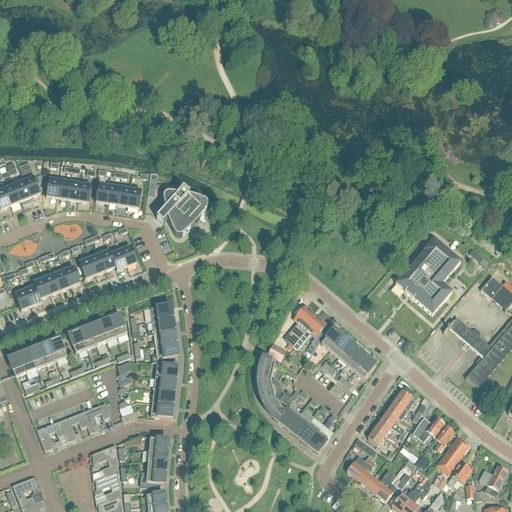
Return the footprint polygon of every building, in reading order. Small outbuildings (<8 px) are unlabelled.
[(27,179),(22,181),(30,201),(40,197),(34,180),(29,182),(27,179)] [(45,200),(56,202),(60,181),(55,180),(54,183),(48,182),(45,200)] [(19,186),(13,189),(20,205),(30,201),(22,181),(17,183),(19,186)] [(65,181),(60,181),(56,202),(67,203),(70,186),(64,185),(65,181)] [(147,197),(148,197),(154,197),(156,182),(150,181),(147,197)] [(74,186),(70,186),(67,203),(78,205),(81,184),(74,183),(74,186)] [(91,189),(85,188),(86,185),(81,184),(78,205),(89,207),(91,189)] [(95,206),(106,207),(109,186),(104,185),(104,189),(98,188),(95,206)] [(114,187),(109,186),(106,207),(117,209),(119,191),(113,190),(114,187)] [(7,187),(2,189),(10,209),(20,205),(13,189),(9,190),(7,187)] [(125,192),(119,191),(117,209),(127,210),(130,189),(125,188),(125,192)] [(0,190),(0,213),(10,209),(2,189),(0,190)] [(141,194),(135,194),(135,190),(130,189),(127,210),(138,212),(141,194)] [(173,197),(168,197),(167,197),(166,197),(165,197),(164,198),(164,199),(163,199),(163,200),(163,201),(162,202),(163,203),(164,212),(156,222),(162,227),(167,222),(170,230),(174,237),(174,238),(175,239),(176,239),(176,240),(177,240),(179,240),(180,240),(181,240),(181,239),(188,234),(193,229),(195,231),(199,226),(197,224),(202,219),(206,212),(207,211),(207,210),(207,209),(207,208),(206,207),(206,206),(205,206),(205,205),(204,205),(204,204),(195,201),(187,199),(189,198),(183,192),(178,198),(173,197)] [(460,265),(433,242),(423,254),(424,255),(406,276),(405,275),(395,287),(404,295),(403,296),(412,303),(413,302),(432,318),(451,295),(441,287),(460,265)] [(123,249),(118,251),(126,271),(137,267),(130,250),(124,252),(123,249)] [(104,256),(98,258),(105,275),(114,271),(116,275),(108,254),(107,251),(103,253),(104,256)] [(109,254),(108,254),(116,275),(126,271),(118,251),(114,253),(116,256),(110,258),(109,254)] [(92,257),(87,259),(95,279),(105,275),(98,258),(93,260),(92,257)] [(78,266),(84,283),(95,279),(87,259),(83,261),(84,264),(78,266)] [(138,273),(146,271),(144,265),(136,267),(138,273)] [(66,269),(61,271),(69,291),(79,287),(73,270),(67,273),(66,269)] [(58,276),(53,278),(59,295),(69,291),(63,274),(61,271),(57,273),(58,276)] [(46,277),(41,279),(49,299),(59,295),(53,278),(48,280),(46,277)] [(1,280),(5,289),(10,287),(8,283),(6,279),(1,280)] [(38,284),(33,286),(41,307),(41,306),(40,303),(49,299),(41,279),(37,281),(38,284)] [(456,321),(443,337),(444,337),(448,332),(480,360),(475,366),(478,368),(466,383),(476,392),(511,350),(511,301),(500,291),(502,289),(492,281),(480,294),(490,302),(491,302),(511,319),(511,322),(489,350),(478,340),(479,339),(479,337),(477,335),(475,334),(473,334),(472,335),(457,322),(456,321)] [(28,289),(23,291),(31,310),(41,307),(33,286),(32,287),(34,290),(30,292),(28,289)] [(18,293),(20,296),(14,298),(20,315),(31,310),(23,291),(18,293)] [(150,313),(151,326),(171,323),(170,310),(150,313)] [(297,345),(299,343),(298,342),(317,320),(304,310),(293,323),(297,326),(288,337),(297,345)] [(120,320),(109,324),(116,341),(126,337),(120,320)] [(326,328),(317,320),(298,342),(299,343),(303,346),(310,337),(315,341),(326,328)] [(151,326),(153,338),(173,335),(171,323),(151,326)] [(109,324),(99,328),(106,345),(116,341),(109,324)] [(99,328),(89,332),(96,349),(106,345),(99,328)] [(89,332),(79,336),(86,353),(96,349),(89,332)] [(321,347),(329,355),(341,341),(332,334),(321,347)] [(153,338),(154,346),(149,346),(150,351),(155,350),(155,351),(175,348),(173,335),(153,338)] [(79,336),(69,340),(75,357),(86,353),(79,336)] [(329,355),(337,362),(349,348),(341,341),(329,355)] [(59,344),(49,348),(56,365),(66,361),(59,344)] [(311,347),(305,355),(310,358),(316,350),(311,347)] [(49,348),(39,352),(46,369),(56,365),(49,348)] [(177,361),(175,348),(155,351),(157,364),(177,361)] [(272,348),(266,359),(281,366),(286,356),(272,348)] [(337,362),(346,369),(357,355),(349,348),(337,362)] [(39,352),(29,356),(35,373),(46,369),(39,352)] [(346,369),(354,376),(365,362),(357,355),(346,369)] [(29,356),(19,360),(25,377),(35,373),(29,356)] [(19,360),(8,364),(15,381),(25,377),(19,360)] [(259,374),(258,379),(258,381),(258,383),(258,385),(271,385),(270,384),(274,367),(263,362),(262,365),(260,370),(259,374)] [(374,369),(365,362),(354,376),(362,383),(374,369)] [(117,370),(118,373),(119,376),(130,372),(127,366),(117,370)] [(308,371),(312,375),(317,369),(313,366),(308,371)] [(330,370),(325,366),(321,370),(327,374),(330,370)] [(156,369),(154,382),(174,384),(176,371),(156,369)] [(335,375),(330,370),(327,374),(332,379),(335,375)] [(127,374),(129,386),(137,384),(136,373),(127,374)] [(361,392),(365,388),(350,373),(347,377),(361,392)] [(288,374),(286,378),(295,383),(297,379),(288,374)] [(341,380),(338,384),(343,388),(346,384),(341,380)] [(154,382),(153,395),(173,397),(174,384),(154,382)] [(352,389),(346,384),(343,388),(348,393),(352,389)] [(261,404),(263,407),(276,401),(276,400),(277,399),(278,398),(278,397),(278,396),(278,395),(278,394),(278,393),(278,392),(278,391),(277,390),(277,389),(276,388),(276,387),(275,387),(274,386),(273,385),(272,385),(271,385),(258,385),(258,389),(258,392),(259,396),(260,400),(261,404)] [(134,386),(127,389),(129,394),(136,391),(134,386)] [(296,393),(290,401),(294,404),(300,396),(296,393)] [(308,398),(302,394),(299,398),(304,402),(308,398)] [(153,395),(152,407),(172,409),(173,397),(153,395)] [(414,405),(410,403),(411,402),(401,395),(394,404),(404,411),(404,412),(407,415),(414,405)] [(267,414),(269,417),(273,421),(277,425),(290,409),(289,409),(286,413),(276,401),(263,407),(265,411),(267,414)] [(317,406),(312,402),(309,406),(314,410),(317,406)] [(129,407),(131,414),(143,410),(140,403),(129,407)] [(397,421),(400,423),(401,423),(407,415),(404,412),(404,411),(394,404),(388,414),(397,421)] [(104,407),(81,417),(87,430),(86,430),(90,439),(90,438),(100,434),(100,435),(104,434),(101,427),(97,429),(94,420),(100,418),(103,424),(109,421),(113,430),(109,421),(110,421),(104,407)] [(170,422),(172,409),(152,407),(150,420),(170,422)] [(300,417),(290,409),(277,425),(287,433),(300,417)] [(322,410),(319,414),(324,418),(327,414),(322,410)] [(388,414),(381,423),(391,430),(390,431),(400,438),(400,437),(404,440),(407,435),(403,432),(393,426),(397,421),(388,414)] [(81,417),(59,425),(64,439),(67,448),(68,448),(67,446),(77,442),(78,444),(81,443),(79,436),(74,438),(71,429),(78,427),(80,432),(86,430),(87,430),(81,417)] [(310,425),(300,417),(287,433),(297,441),(310,425)] [(336,421),(332,417),(322,430),(326,433),(336,421)] [(123,427),(131,424),(129,418),(120,421),(123,427)] [(423,433),(418,438),(416,441),(423,446),(429,438),(434,442),(444,429),(435,422),(425,434),(423,433)] [(381,423),(374,433),(384,440),(390,431),(391,430),(381,423)] [(59,425),(36,434),(45,457),(45,455),(55,451),(55,453),(59,452),(56,445),(52,447),(48,438),(55,435),(57,441),(64,439),(59,425)] [(319,433),(310,425),(297,441),(307,449),(319,433)] [(436,455),(439,456),(443,449),(443,450),(453,437),(444,429),(434,442),(439,446),(436,451),(435,453),(436,455)] [(319,433),(307,449),(317,457),(330,441),(319,433)] [(377,449),(384,440),(374,433),(367,442),(377,449)] [(438,478),(432,487),(440,493),(446,483),(448,479),(447,479),(469,450),(457,440),(436,470),(437,471),(436,473),(438,475),(439,473),(442,475),(440,479),(438,478)] [(354,447),(364,454),(373,460),(376,455),(357,442),(354,447)] [(167,444),(149,443),(148,454),(166,455),(167,444)] [(102,473),(104,480),(118,475),(115,449),(90,459),(92,459),(93,470),(91,471),(92,474),(99,471),(98,467),(106,464),(109,470),(102,473)] [(148,454),(147,464),(165,466),(166,455),(148,454)] [(431,465),(423,458),(416,467),(423,473),(431,465)] [(356,484),(371,465),(371,464),(367,461),(364,465),(358,461),(354,466),(353,466),(346,476),(356,484)] [(147,464),(146,475),(164,477),(165,466),(147,464)] [(371,472),(372,472),(375,468),(371,465),(356,484),(366,491),(373,481),(368,478),(372,473),(371,472)] [(451,480),(447,486),(452,489),(456,483),(461,487),(471,473),(465,468),(464,469),(460,466),(455,474),(454,473),(450,479),(451,480)] [(487,489),(484,495),(493,500),(496,494),(497,495),(507,476),(496,470),(487,489)] [(406,502),(402,499),(401,498),(401,499),(391,511),(392,511),(404,511),(422,490),(426,485),(424,484),(427,479),(418,472),(415,476),(422,481),(418,486),(419,487),(415,492),(415,491),(412,495),(406,502)] [(104,498),(107,505),(120,500),(118,475),(104,480),(96,483),(93,484),(95,484),(96,495),(94,496),(95,499),(102,496),(101,492),(109,489),(112,495),(104,498)] [(163,488),(164,477),(146,475),(145,486),(163,488)] [(382,481),(379,486),(373,481),(366,491),(375,499),(390,479),(386,476),(382,481)] [(396,492),(391,487),(394,483),(394,482),(396,480),(392,477),(390,479),(375,499),(385,506),(392,496),(393,497),(396,492)] [(396,489),(401,492),(410,481),(405,477),(396,489)] [(12,490),(20,511),(23,511),(34,508),(34,507),(32,501),(26,503),(23,497),(32,493),(33,497),(40,495),(39,491),(37,492),(33,482),(35,481),(12,490)] [(473,489),(472,489),(472,483),(467,484),(467,489),(465,489),(466,502),(474,502),(473,489)] [(421,504),(426,497),(433,488),(426,484),(426,485),(422,490),(404,511),(418,511),(419,511),(414,508),(419,502),(421,504)] [(451,493),(444,488),(441,493),(448,497),(451,493)] [(430,511),(428,511),(437,511),(443,505),(441,495),(429,510),(430,511)] [(452,500),(460,505),(463,501),(455,495),(452,500)] [(146,499),(147,510),(165,508),(163,497),(146,499)] [(121,511),(120,500),(107,505),(96,509),(97,509),(97,511),(121,511)] [(449,511),(456,511),(458,508),(459,508),(460,505),(453,502),(449,511)] [(23,511),(44,511),(42,504),(44,504),(44,503),(34,507),(34,508),(23,511)]
